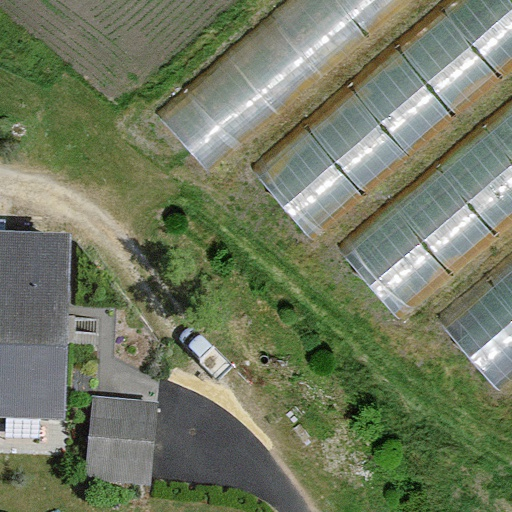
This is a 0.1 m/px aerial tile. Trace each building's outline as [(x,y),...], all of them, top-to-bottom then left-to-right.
[(208,172),(408,0),(283,0),(155,111),(208,172)] [(511,69),(511,0),(444,0),(251,166),(314,239),(511,69)] [(511,100),(338,250),(400,321),(511,223),(511,100)] [(0,426),(56,427),(59,238),(0,236),(0,426)] [(511,254),(437,319),(501,392),(511,382),(511,254)] [(77,479),(150,487),(160,401),(87,393),(77,479)]
